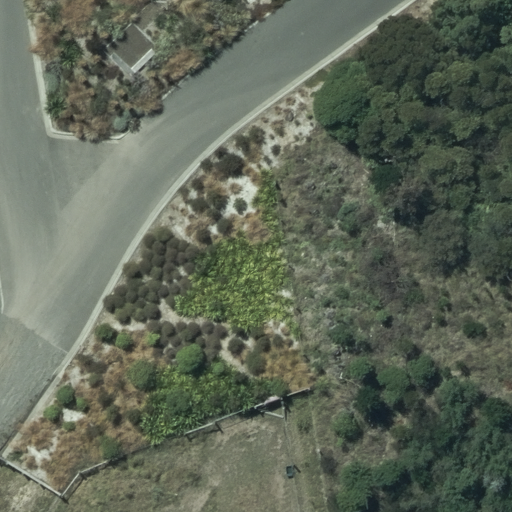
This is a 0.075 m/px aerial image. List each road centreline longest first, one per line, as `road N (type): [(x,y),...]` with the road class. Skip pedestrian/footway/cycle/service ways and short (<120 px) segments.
road 1 (residential): [(14,0),(24,80),(77,274),(140,195),(246,98),(379,0)]
road 2 (track): [(0,392),(77,274)]
